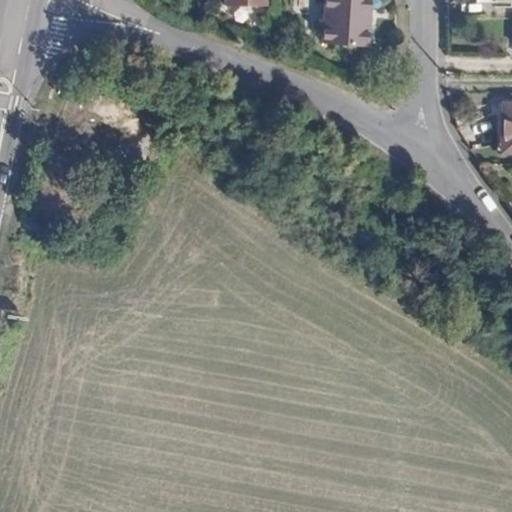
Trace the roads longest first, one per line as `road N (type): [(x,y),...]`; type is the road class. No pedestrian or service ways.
road 1 (tertiary): [(398,136),(199,44)]
road 2 (tertiary): [(30,31),(199,44)]
road 3 (secondary): [(0,188),(30,31)]
